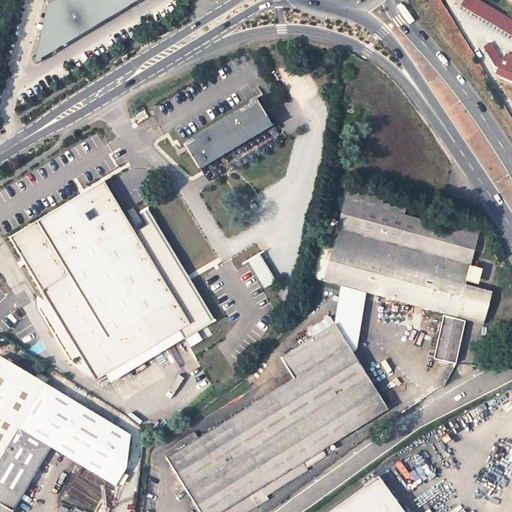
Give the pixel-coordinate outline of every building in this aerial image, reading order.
[(61,0),(50,7),(36,63),(141,0),(61,0)] [(465,0),(464,3),(511,31),(511,22),(474,0),(465,0)] [(460,9),(508,38),(511,32),(511,31),(464,3),(460,9)] [(511,64),(497,58),(493,66),(511,73),(511,64)] [(491,72),(511,81),(511,73),(493,66),(491,72)] [(263,112),(256,100),(200,134),(192,139),(184,144),(199,169),(272,126),(266,117),(263,112)] [(192,139),(200,134),(196,128),(188,132),(192,139)] [(50,206),(48,208),(51,214),(9,239),(96,381),(107,374),(189,325),(110,192),(104,182),(69,203),(65,196),(50,205),(50,206)] [(202,317),(123,185),(110,192),(189,325),(107,374),(114,385),(195,335),(202,317)] [(329,232),(325,246),(331,248),(323,279),(381,296),(439,312),(457,317),(467,280),(470,267),(482,223),(482,222),(443,211),(440,220),(439,225),(424,221),(397,213),(401,200),(349,185),(335,234),(329,232)] [(440,220),(426,216),(424,221),(439,225),(440,220)] [(246,260),(264,289),(276,281),(258,252),(246,260)] [(478,283),(481,270),(470,267),(467,280),(478,283)] [(465,321),(443,315),(434,358),(456,364),(465,321)] [(302,462),(387,409),(335,324),(281,358),(293,379),(166,457),(199,511),(247,511),(266,501),(264,496),(306,470),(302,462)] [(1,357),(0,358),(0,459),(45,384),(37,379),(1,357)] [(284,369),(279,360),(274,363),(280,372),(284,369)] [(48,380),(39,375),(37,379),(45,384),(48,380)] [(0,459),(0,503),(12,511),(51,446),(116,485),(126,468),(130,435),(45,384),(0,459)] [(396,511),(369,476),(322,511),(396,511)] [(11,511),(12,511),(0,503),(0,511),(11,511)]
